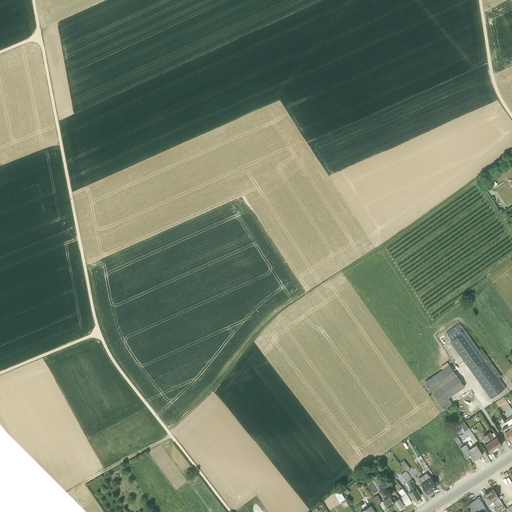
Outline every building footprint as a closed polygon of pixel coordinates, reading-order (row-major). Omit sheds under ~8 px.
[(491,176),(484,181),(491,189),(497,184),(491,176)] [(459,322),(446,332),(451,340),(450,342),(491,399),(506,388),(499,378),(501,376),(481,348),(479,350),(463,327),(459,322)] [(449,365),(447,362),(441,366),(443,369),(425,382),(444,410),(453,404),(448,397),(464,386),(449,364),(449,365)] [(511,429),(508,424),(502,428),(509,439),(511,436),(511,429)] [(490,431),(486,433),(496,447),(498,446),(499,445),(501,444),(501,443),(493,431),(491,433),(490,431)] [(496,447),(486,433),(483,435),(487,441),(485,443),(490,451),(492,450),(493,449),(496,447)] [(466,443),(460,447),(466,457),(470,454),(474,459),(482,454),(475,444),(472,446),(471,445),(468,446),(466,443)] [(410,468),(404,460),(400,463),(406,472),(410,468)] [(414,482),(406,471),(401,475),(412,490),(409,492),(414,500),(421,495),(413,483),(414,482)] [(426,472),(422,474),(431,489),(436,486),(429,475),(428,475),(426,472)] [(431,489),(422,474),(418,477),(420,480),(419,481),(426,492),(431,489)] [(404,506),(411,501),(396,481),(393,483),(394,485),(402,496),(399,497),(393,489),(388,493),(390,496),(395,503),(399,509),(400,511),(406,507),(404,506)] [(496,506),(499,510),(503,507),(501,504),(502,503),(492,488),(483,494),(488,502),(492,500),(496,506)] [(335,494),(340,502),(345,499),(340,491),(335,494)] [(382,502),(377,495),(373,498),(377,505),(382,502)] [(488,511),(480,499),(481,499),(479,495),(476,497),(476,498),(466,505),(470,511),(488,511)] [(390,496),(383,501),(388,508),(395,503),(390,496)]
